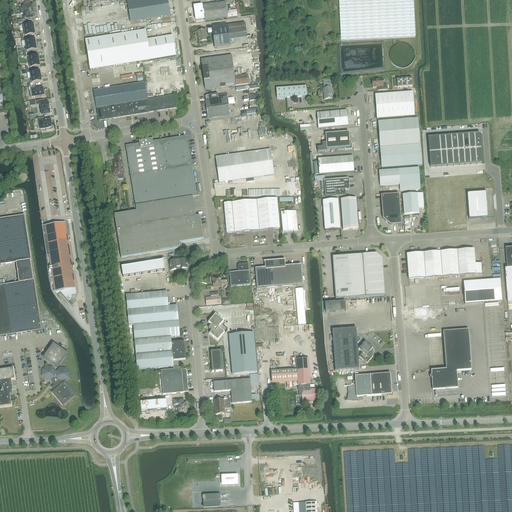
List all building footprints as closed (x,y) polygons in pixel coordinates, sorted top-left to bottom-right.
[(167,0),(141,0),(128,2),(127,2),(128,6),(130,22),(170,15),(167,0)] [(338,0),(341,41),(415,37),(413,0),(338,0)] [(227,12),(226,3),(194,7),(195,13),(195,15),(196,21),(205,20),(205,21),(228,18),(237,17),(236,11),(227,12)] [(23,8),(24,14),(34,12),(34,7),(33,8),(33,6),(30,6),(30,4),(24,4),(24,7),(23,8)] [(35,16),(34,12),(24,14),(25,19),(23,19),(23,22),(23,23),(33,21),(32,18),(35,18),(34,17),(35,16)] [(245,24),(227,26),(220,27),(220,24),(212,25),(212,28),(215,48),(230,46),(230,41),(247,39),(245,24)] [(145,30),(140,31),(120,34),(100,38),(89,39),(85,40),(90,70),(150,60),(175,56),(172,36),(147,40),(145,30)] [(207,44),(207,41),(205,30),(197,32),(198,36),(199,42),(202,42),(202,44),(203,45),(207,44)] [(414,58),(414,56),(414,54),(413,51),(413,49),(411,47),(410,46),(408,45),(406,44),(404,43),(402,43),(400,43),(397,44),(395,45),(393,46),(391,48),(390,50),(389,53),(389,56),(389,58),(390,61),(391,63),(392,64),(394,66),(396,67),(399,68),(401,68),(404,68),(406,68),(408,67),(410,65),(412,63),(413,61),(414,58)] [(247,75),(234,77),(231,56),(201,60),(205,90),(236,86),(248,85),(247,75)] [(382,79),(372,80),(372,83),(371,84),(372,86),(372,87),(372,88),(380,87),(380,90),(377,90),(377,91),(387,90),(387,84),(383,85),(382,79)] [(123,104),(147,100),(144,83),(109,89),(112,105),(123,104)] [(332,92),(331,89),(324,89),(324,85),(320,85),(320,92),(324,92),(324,100),(332,99),(332,96),(333,96),(333,94),(332,92)] [(35,87),(28,88),(29,91),(30,98),(40,96),(40,97),(45,97),(44,92),(43,92),(43,91),(42,91),(42,89),(35,90),(35,87)] [(306,87),(276,89),(277,99),(307,97),(306,87)] [(101,90),(104,107),(106,106),(112,105),(109,89),(101,90)] [(104,107),(101,90),(94,91),(96,108),(102,107),(104,107)] [(414,116),(412,93),(375,95),(377,119),(414,116)] [(147,100),(149,113),(176,109),(175,103),(177,103),(176,97),(174,98),(174,95),(147,100)] [(208,119),(229,116),(227,98),(218,99),(218,95),(206,96),(207,100),(206,101),(208,119)] [(46,116),(46,115),(50,114),(49,110),(49,108),(49,107),(48,103),(44,104),(44,100),(37,101),(37,105),(40,105),(42,115),(43,115),(43,116),(46,116)] [(149,113),(147,100),(123,104),(125,117),(149,113)] [(123,104),(112,105),(106,106),(108,120),(125,117),(123,104)] [(347,111),(317,114),(318,129),(348,126),(347,111)] [(53,128),(53,127),(52,126),(51,126),(51,120),(43,122),(42,118),(34,119),(35,123),(39,122),(40,130),(46,129),(46,131),(51,130),(52,130),(53,129),(53,128)] [(417,119),(378,122),(380,148),(382,168),(422,165),(420,145),(419,145),(417,119)] [(349,133),(330,134),(325,134),(326,150),(345,148),(345,150),(352,149),(351,143),(349,143),(349,133)] [(480,134),(428,138),(430,168),(482,164),(480,134)] [(130,176),(192,166),(187,136),(153,142),(152,137),(138,140),(139,144),(126,146),(130,176)] [(270,150),(215,158),(219,183),(274,175),(270,150)] [(114,168),(112,169),(113,175),(115,174),(116,176),(116,175),(117,177),(117,179),(118,179),(120,180),(124,179),(123,174),(121,155),(115,156),(116,162),(113,162),(114,168)] [(318,160),(319,175),(354,172),(353,157),(318,160)] [(196,197),(192,166),(130,176),(136,209),(114,213),(121,258),(180,249),(179,243),(204,239),(200,216),(196,217),(192,197),(196,197)] [(420,190),(420,183),(419,168),(379,171),(380,186),(400,185),(400,191),(420,190)] [(324,181),(325,197),(345,195),(345,190),(349,190),(349,184),(355,183),(354,179),(324,181)] [(467,194),(469,220),(489,218),(486,193),(467,194)] [(417,194),(402,195),(404,215),(419,214),(417,194)] [(382,206),(400,205),(399,195),(381,196),(382,206)] [(224,204),(227,234),(279,229),(277,199),(224,204)] [(356,199),(341,200),(343,230),(358,229),(356,199)] [(340,230),(338,200),(323,201),(325,232),(340,230)] [(382,216),(400,215),(400,205),(382,206),(382,216)] [(296,211),(281,212),(283,232),(298,231),(296,211)] [(383,220),(381,222),(388,227),(389,225),(390,225),(401,225),(400,215),(382,216),(383,219),(383,220)] [(41,325),(34,281),(33,281),(30,261),(31,261),(24,216),(0,219),(0,265),(16,263),(19,283),(2,286),(2,282),(0,282),(0,336),(36,332),(42,331),(41,325)] [(65,223),(42,226),(47,256),(49,256),(55,292),(57,295),(60,292),(68,301),(72,298),(72,299),(74,297),(74,296),(76,294),(74,282),(75,282),(73,272),(72,272),(72,267),(71,262),(70,258),(71,258),(69,247),(68,243),(67,232),(66,233),(65,223)] [(412,254),(406,255),(408,280),(476,275),(474,250),(418,254),(415,253),(412,252),(413,252),(412,254)] [(376,254),(364,255),(365,263),(382,262),(382,260),(382,259),(376,254)] [(349,265),(349,255),(341,256),(341,258),(339,258),(338,255),(334,256),(332,257),(333,266),(349,265)] [(349,255),(349,265),(350,273),(365,272),(365,263),(364,255),(349,256),(349,255)] [(182,257),(177,258),(178,267),(181,267),(182,269),(187,268),(186,259),(183,259),(182,257)] [(178,267),(177,258),(172,259),(172,261),(169,261),(170,271),(176,270),(176,267),(178,267)] [(162,260),(119,267),(121,277),(164,272),(162,260)] [(274,261),(276,287),(302,285),(301,265),(285,266),(284,260),(274,261)] [(257,289),(276,287),(274,261),(264,262),(265,268),(255,269),(257,289)] [(382,262),(365,263),(365,272),(382,270),(382,262)] [(229,273),(230,287),(250,285),(249,271),(248,263),(238,264),(237,266),(238,272),(229,273)] [(349,265),(333,266),(334,274),(350,273),(349,265)] [(383,279),(382,270),(365,272),(350,273),(351,281),(383,279)] [(350,273),(334,274),(334,283),(351,281),(350,273)] [(220,277),(212,278),(213,287),(221,287),(221,284),(227,284),(227,279),(221,280),(220,277)] [(384,287),(383,279),(351,281),(351,290),(384,287)] [(501,280),(463,283),(465,304),(502,301),(501,280)] [(351,281),(334,283),(335,291),(351,290),(351,281)] [(384,296),(384,287),(351,290),(352,298),(384,296)] [(303,289),(295,290),(298,326),(306,325),(303,289)] [(351,290),(335,291),(335,299),(352,298),(351,290)] [(128,326),(133,326),(133,325),(178,321),(177,306),(168,307),(167,292),(128,296),(128,295),(126,295),(128,318),(128,319),(128,326)] [(205,298),(206,306),(221,304),(220,297),(205,298)] [(346,312),(346,305),(325,305),(325,315),(340,314),(340,312),(346,312)] [(215,315),(208,323),(211,325),(208,328),(212,331),(209,334),(213,337),(214,338),(217,341),(224,333),(220,330),(220,329),(218,328),(223,322),(219,318),(215,315)] [(180,337),(178,321),(133,325),(133,326),(137,370),(173,367),(173,361),(185,360),(184,342),(171,343),(171,337),(180,337)] [(356,329),(332,331),(335,371),(359,369),(357,344),(360,340),(357,336),(356,329)] [(431,375),(430,377),(431,378),(432,390),(458,388),(457,371),(471,370),(468,330),(443,332),(446,370),(431,371),(431,375)] [(253,333),(229,335),(232,375),(257,373),(253,333)] [(361,346),(358,350),(362,353),(363,353),(359,357),(367,364),(373,356),(372,355),(371,354),(372,353),(371,351),(371,350),(372,349),(369,346),(368,345),(365,342),(362,346),(361,346)] [(47,354),(44,359),(48,362),(49,362),(52,364),(52,365),(53,365),(57,368),(60,364),(61,364),(61,363),(63,360),(64,359),(63,359),(66,355),(62,352),(62,351),(58,349),(58,348),(58,349),(53,346),(50,350),(47,354)] [(221,351),(210,352),(212,372),(223,371),(221,351)] [(297,370),(271,371),(272,382),(297,380),(298,385),(299,385),(299,389),(299,396),(302,396),(303,401),(315,400),(314,390),(310,390),(310,384),(309,359),(296,360),(297,370)] [(42,370),(42,376),(45,380),(51,381),(52,382),(52,381),(55,384),(54,385),(51,387),(55,391),(53,393),(56,397),(59,401),(60,401),(63,405),(67,402),(67,401),(71,398),(71,399),(71,398),(75,395),(72,391),(71,391),(68,387),(69,387),(68,387),(65,383),(64,382),(65,382),(69,378),(69,373),(66,369),(60,368),(56,372),(52,367),(47,367),(42,370)] [(0,384),(0,385),(1,393),(0,393),(0,407),(11,406),(9,394),(12,394),(12,391),(11,380),(14,380),(13,369),(0,370),(0,384)] [(183,392),(188,392),(186,369),(181,370),(181,369),(161,371),(163,395),(183,393),(183,392)] [(349,387),(348,394),(347,401),(346,401),(348,401),(350,402),(351,402),(355,402),(356,402),(357,402),(357,400),(362,400),(361,397),(390,395),(392,393),(390,374),(355,376),(355,386),(349,387)] [(231,398),(232,403),(232,404),(252,402),(250,380),(213,383),(214,392),(231,391),(231,398)] [(229,403),(232,403),(231,398),(229,399),(229,398),(223,398),(223,399),(214,400),(216,414),(224,414),(224,409),(230,408),(229,403)] [(183,399),(174,400),(174,405),(178,405),(179,412),(187,412),(186,402),(183,402),(183,399)] [(141,412),(167,410),(166,401),(140,403),(141,412)] [(238,474),(222,474),(222,484),(238,484),(238,474)] [(203,507),(218,506),(218,501),(220,501),(220,494),(216,495),(217,501),(203,501),(203,507)] [(317,511),(317,502),(305,503),(305,511),(317,511)]
